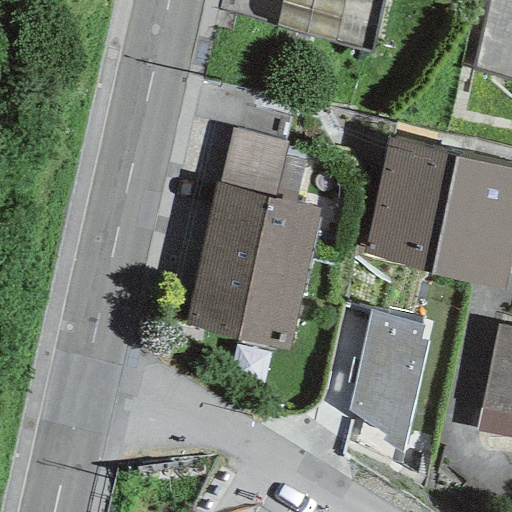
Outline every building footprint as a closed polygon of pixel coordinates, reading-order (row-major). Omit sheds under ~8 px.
[(281,0),(275,27),(368,49),(380,0),(281,0)] [(511,0),(491,0),(475,66),(511,75),(511,0)] [(219,183),(295,203),(305,162),(284,156),(288,141),(232,126),(219,183)] [(511,248),(511,170),(390,138),(364,254),(503,292),(511,248)] [(219,183),(216,182),(184,325),(287,351),(318,209),(295,203),(219,183)] [(381,440),(401,454),(428,342),(419,339),(422,325),(368,311),(348,411),(385,436),(381,440)] [(511,328),(497,325),(480,409),(511,415),(511,328)] [(511,438),(511,415),(480,409),(476,431),(511,438)]
